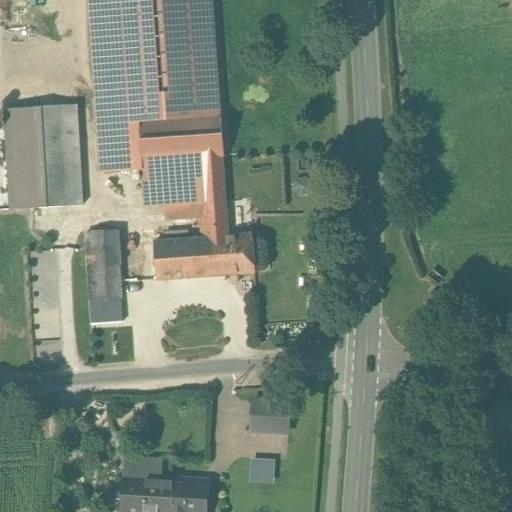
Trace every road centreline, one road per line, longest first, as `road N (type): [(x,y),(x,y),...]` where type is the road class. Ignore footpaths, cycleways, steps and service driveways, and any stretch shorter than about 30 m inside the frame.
road 1 (tertiary): [(366,368),(358,0)]
road 2 (unclassified): [(0,388),(342,361),(366,368)]
road 3 (unclassified): [(366,368),(511,375)]
road 4 (tertiary): [(354,511),(366,368)]
